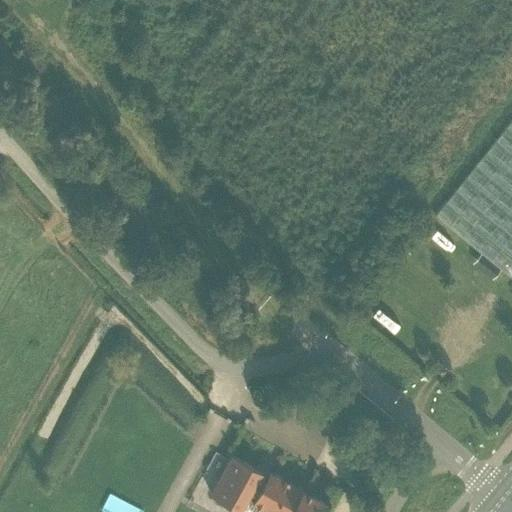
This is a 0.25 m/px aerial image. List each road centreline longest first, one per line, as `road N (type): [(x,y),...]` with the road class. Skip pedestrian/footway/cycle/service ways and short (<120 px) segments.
road 1 (unclassified): [(438,444),(325,347),(247,372),(216,364),(0,135)]
road 2 (track): [(325,347),(228,271),(113,103),(0,4)]
